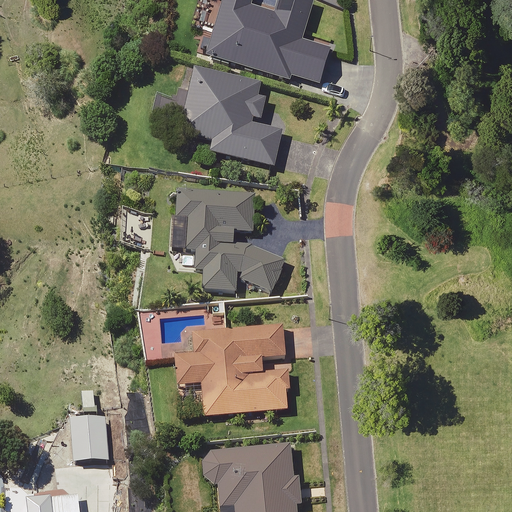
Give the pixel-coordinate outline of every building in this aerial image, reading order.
[(256,0),(216,0),(215,6),(223,8),(207,62),(291,87),(293,82),(323,91),(333,54),(305,46),(317,6),(297,0),(280,0),(276,17),(253,10),(256,0)] [(263,88),(196,73),(181,140),(213,147),(210,158),(277,172),(285,134),(254,127),(255,122),(263,124),(268,103),(260,102),(263,88)] [(257,200),(179,195),(177,223),(189,224),(187,255),(197,256),(196,275),(205,276),(204,295),(238,297),(239,278),(244,278),(241,284),(273,297),(287,265),(252,250),(235,249),(236,236),(254,237),(257,200)] [(154,212),(120,210),(117,248),(151,251),(154,212)] [(288,361),(286,330),(192,337),(194,358),(176,360),(178,390),(202,388),(204,421),(291,415),(289,395),(291,395),(290,375),(266,376),(265,363),(288,361)] [(71,423),(75,467),(111,464),(107,420),(71,423)] [(296,482),(293,448),(213,457),(203,468),(205,483),(219,491),(220,511),(299,511),(302,510),(299,481),(296,482)] [(54,511),(53,500),(28,503),(29,511),(54,511)]
